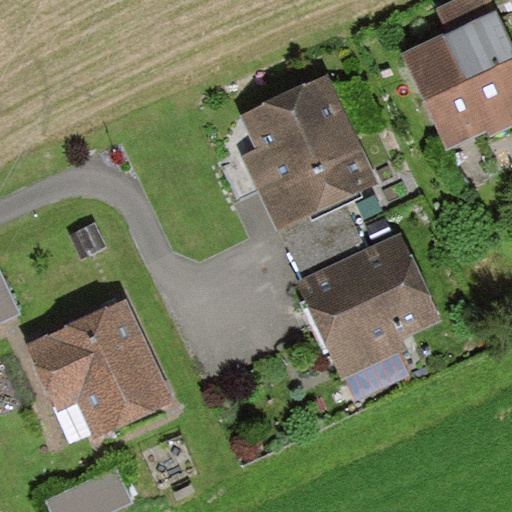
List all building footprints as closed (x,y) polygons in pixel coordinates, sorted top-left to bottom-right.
[(451,33),(403,57),(452,155),(494,134),(496,139),(511,131),(511,43),(496,12),(487,16),(479,0),(465,0),(441,12),(451,33)] [(330,76),(241,114),(256,149),(239,156),(274,235),(281,231),(348,203),(379,189),(330,76)] [(348,203),(281,231),(301,278),(368,249),(348,203)] [(301,278),(296,280),(341,382),(407,353),(402,340),(443,322),(404,234),(368,249),(301,278)] [(0,273),(0,322),(19,314),(0,273)] [(125,302),(23,350),(54,418),(83,404),(98,436),(171,402),(125,302)] [(122,469),(49,502),(53,511),(115,511),(137,502),(122,469)]
